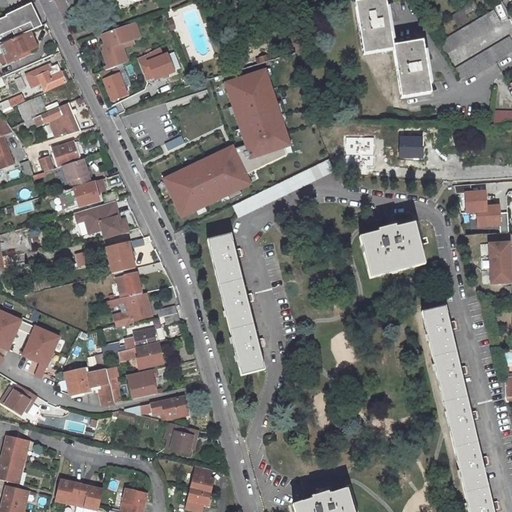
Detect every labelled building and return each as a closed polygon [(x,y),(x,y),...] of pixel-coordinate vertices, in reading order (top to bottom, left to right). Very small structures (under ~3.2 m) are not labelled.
[(402,101),(431,96),(423,43),(394,48),(386,0),(379,0),(356,4),(364,57),(394,52),(402,101)] [(4,16),(0,18),(0,35),(30,22),(33,28),(40,25),(30,3),(4,15),(4,16)] [(474,10),(471,4),(461,9),(464,15),(474,10)] [(502,22),(495,10),(439,42),(445,55),(502,22)] [(212,22),(207,12),(203,14),(207,24),(212,22)] [(167,20),(170,29),(175,26),(172,18),(167,20)] [(135,39),(130,24),(99,35),(103,44),(100,46),(102,51),(100,51),(107,70),(129,62),(123,44),(135,39)] [(39,47),(32,31),(2,44),(10,63),(22,58),(21,55),(30,50),(39,47)] [(462,83),(491,67),(511,54),(511,40),(511,38),(454,70),(462,83)] [(146,61),(163,54),(160,47),(137,59),(146,82),(153,79),(146,61)] [(163,54),(146,61),(153,79),(155,81),(175,73),(167,52),(163,54)] [(269,52),(255,57),(257,62),(271,57),(269,52)] [(65,82),(57,63),(50,66),(49,63),(26,73),(31,87),(41,82),(44,91),(65,82)] [(292,147),(266,68),(223,83),(245,146),(250,161),(285,149),(292,147)] [(119,72),(101,80),(110,103),(128,96),(119,72)] [(23,100),(21,94),(9,99),(11,105),(23,100)] [(68,97),(39,110),(40,110),(41,115),(69,102),(71,101),(68,97)] [(38,111),(33,100),(19,106),(25,121),(32,119),(30,115),(38,111)] [(44,122),(56,117),(63,131),(55,135),(56,138),(81,130),(73,114),(77,112),(76,109),(72,110),(69,102),(41,115),(44,122)] [(38,111),(30,115),(32,119),(39,116),(41,115),(40,110),(38,111)] [(3,111),(0,112),(0,154),(6,152),(1,135),(15,130),(8,118),(3,111)] [(511,125),(511,112),(498,112),(497,125),(511,125)] [(26,125),(40,119),(39,116),(32,119),(25,121),(25,122),(26,125)] [(423,157),(423,130),(399,131),(399,158),(423,157)] [(77,161),(73,142),(59,146),(53,148),(59,166),(64,165),(77,161)] [(235,149),(233,145),(162,179),(182,220),(253,185),(247,174),(235,149)] [(245,146),(235,149),(247,174),(287,156),(285,149),(250,161),(245,146)] [(40,159),(44,172),(53,169),(52,168),(48,156),(40,159)] [(64,165),(69,182),(72,181),(74,186),(93,181),(91,174),(88,175),(84,159),(77,161),(64,165)] [(335,172),(329,160),(231,207),(237,219),(335,172)] [(29,161),(22,163),(26,178),(32,176),(29,161)] [(94,182),(71,189),(77,209),(100,203),(94,182)] [(478,227),(503,226),(502,203),(490,204),(489,189),(466,190),(467,213),(478,213),(478,227)] [(119,200),(116,191),(102,196),(105,204),(116,201),(119,200)] [(131,233),(126,218),(121,219),(116,201),(105,204),(73,214),(77,225),(84,223),(88,236),(100,232),(102,241),(131,233)] [(366,273),(423,259),(414,220),(396,224),(396,220),(374,225),(375,229),(356,233),(366,273)] [(242,372),(266,366),(260,345),(264,344),(262,337),(259,338),(249,300),(253,299),(251,291),(247,292),(237,254),(241,253),(240,246),(236,247),(232,233),(208,239),(242,372)] [(133,247),(145,245),(143,238),(132,241),(133,247)] [(104,247),(111,274),(136,268),(129,241),(104,247)] [(490,243),(491,283),(511,282),(510,242),(490,243)] [(91,251),(74,254),(77,267),(94,264),(91,251)] [(142,293),(137,272),(122,275),(123,276),(127,294),(128,296),(142,293)] [(127,294),(123,276),(114,278),(119,296),(127,294)] [(134,322),(153,317),(147,292),(142,293),(128,296),(105,301),(106,309),(119,306),(121,312),(112,315),(116,328),(134,324),(134,322)] [(446,317),(443,304),(419,310),(467,511),(491,511),(490,506),(494,505),(492,498),(489,499),(480,461),(483,460),(481,453),(478,454),(469,416),(473,415),(471,408),(467,408),(458,370),(462,369),(461,362),(457,363),(448,325),(452,325),(450,316),(446,317)] [(165,315),(178,312),(177,306),(158,310),(160,316),(165,315)] [(22,320),(0,310),(0,348),(7,352),(22,320)] [(166,322),(180,319),(178,312),(165,315),(166,322)] [(60,337),(34,325),(20,356),(38,364),(46,368),(60,337)] [(135,347),(159,342),(155,327),(132,332),(135,347)] [(124,340),(115,343),(117,351),(127,348),(124,340)] [(135,359),(138,370),(164,364),(159,342),(135,347),(133,348),(133,349),(135,359)] [(133,349),(118,352),(120,363),(135,359),(133,349)] [(41,380),(46,368),(38,364),(33,376),(41,380)] [(119,377),(117,367),(106,369),(109,379),(117,378),(119,377)] [(68,397),(90,392),(89,389),(85,373),(84,368),(62,373),(68,397)] [(114,403),(109,379),(106,369),(85,373),(89,389),(97,387),(100,407),(114,403)] [(131,400),(158,394),(152,369),(126,376),(131,400)] [(114,403),(122,402),(117,378),(109,379),(114,403)] [(8,386),(1,405),(27,414),(34,396),(8,386)] [(168,419),(189,414),(185,396),(143,405),(144,413),(154,411),(154,414),(167,412),(168,419)] [(118,419),(133,423),(134,415),(120,411),(118,419)] [(201,430),(174,423),(173,430),(169,429),(167,437),(171,437),(168,446),(191,453),(192,447),(194,441),(198,442),(201,430)] [(24,448),(27,436),(6,432),(0,460),(0,475),(17,479),(20,467),(23,468),(27,449),(24,448)] [(186,509),(200,511),(202,511),(204,505),(208,506),(215,477),(212,476),(213,470),(196,466),(186,509)] [(99,511),(104,490),(61,480),(56,502),(99,511)] [(22,504),(25,491),(6,487),(0,511),(24,511),(26,504),(22,504)] [(143,511),(148,493),(126,488),(120,511),(143,511)] [(361,511),(357,496),(338,502),(337,499),(316,506),(317,508),(302,511),(361,511)]
